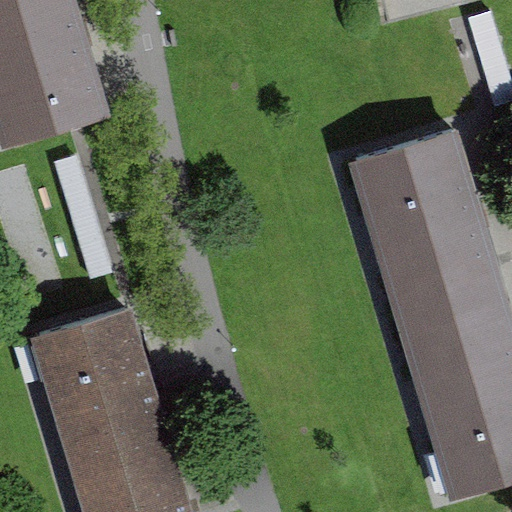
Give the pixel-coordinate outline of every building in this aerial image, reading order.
[(77,0),(0,0),(0,135),(3,145),(111,113),(77,0)] [(347,159),(396,323),(509,289),(460,125),(347,159)] [(133,241),(94,252),(111,311),(124,307),(150,299),(133,241)] [(396,323),(445,487),(511,467),(511,301),(509,289),(396,323)] [(39,332),(81,472),(166,447),(124,307),(111,311),(39,332)] [(81,472),(92,511),(185,511),(166,447),(81,472)]
